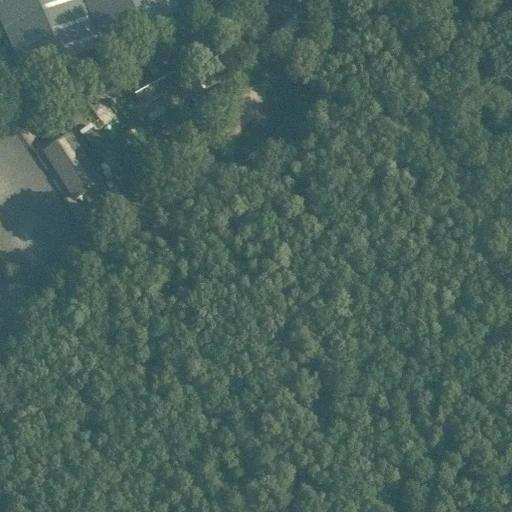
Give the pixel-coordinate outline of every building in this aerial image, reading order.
[(227,0),(0,0),(0,24),(27,84),(190,10),(193,16),(227,0)] [(167,39),(166,38),(134,54),(140,67),(172,52),(174,56),(188,50),(181,33),(167,39)] [(134,66),(123,72),(130,86),(142,80),(134,66)] [(193,80),(184,85),(174,67),(130,90),(131,92),(126,96),(134,110),(139,107),(140,109),(157,99),(170,124),(196,110),(202,121),(214,115),(216,118),(227,112),(225,107),(231,104),(225,92),(205,102),(193,80)] [(17,110),(27,125),(48,112),(38,96),(17,110)] [(46,151),(66,181),(79,202),(104,184),(72,135),(46,151)] [(189,151),(181,144),(175,150),(172,147),(167,153),(178,163),(189,151)]
